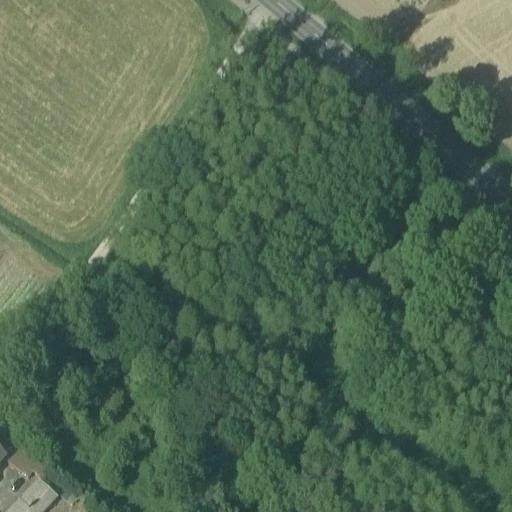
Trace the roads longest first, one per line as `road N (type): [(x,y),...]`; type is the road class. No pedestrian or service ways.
road 1 (track): [(0,375),(83,277),(270,3)]
road 2 (tertiary): [(266,0),(511,210)]
